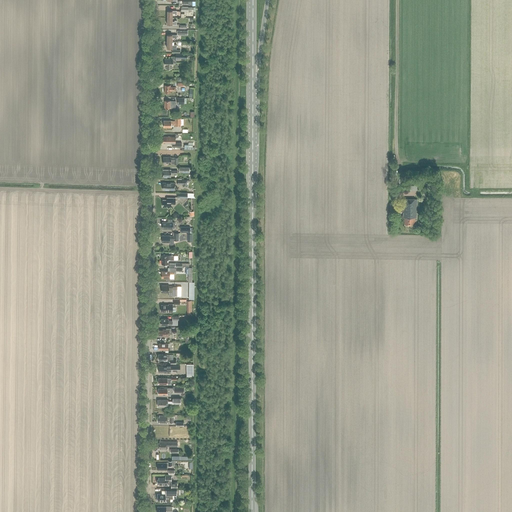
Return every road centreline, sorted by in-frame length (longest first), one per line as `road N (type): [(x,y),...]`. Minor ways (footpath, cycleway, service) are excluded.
road 1 (residential): [(147,511),(151,0)]
road 2 (trunk): [(253,511),(253,85)]
